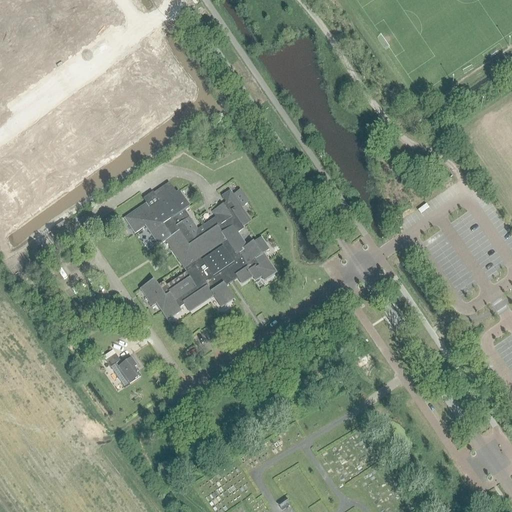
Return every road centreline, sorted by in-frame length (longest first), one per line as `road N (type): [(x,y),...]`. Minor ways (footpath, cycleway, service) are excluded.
road 1 (tertiary): [(360,268),(178,2)]
road 2 (tertiary): [(511,491),(360,268)]
road 3 (unclassified): [(164,403),(360,268)]
road 4 (residential): [(139,29),(0,131)]
